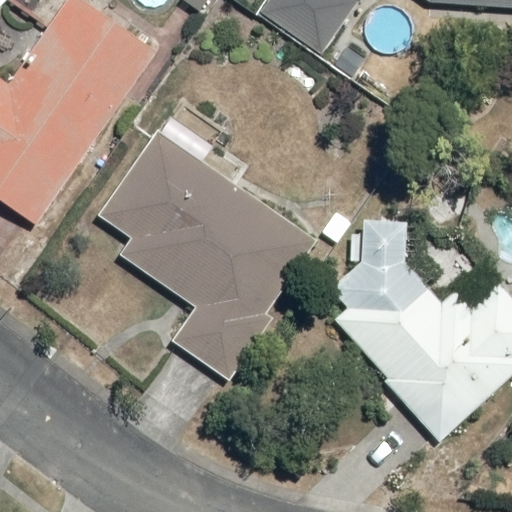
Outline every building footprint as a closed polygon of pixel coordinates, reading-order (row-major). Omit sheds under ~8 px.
[(0,192),(45,223),(164,52),(89,0),(66,0),(10,80),(0,73),(0,192)] [(0,0),(0,21),(17,0),(0,0)] [(365,6),(356,0),(270,0),(264,9),(333,55),(365,6)] [(328,234),(161,132),(107,219),(137,238),(127,255),(206,303),(182,344),(239,379),(328,234)] [(355,309),(340,322),(392,380),(387,384),(444,447),(511,385),(511,283),(511,282),(482,308),(464,289),(449,302),(417,266),(418,221),(371,220),(370,259),(337,287),(355,309)]
